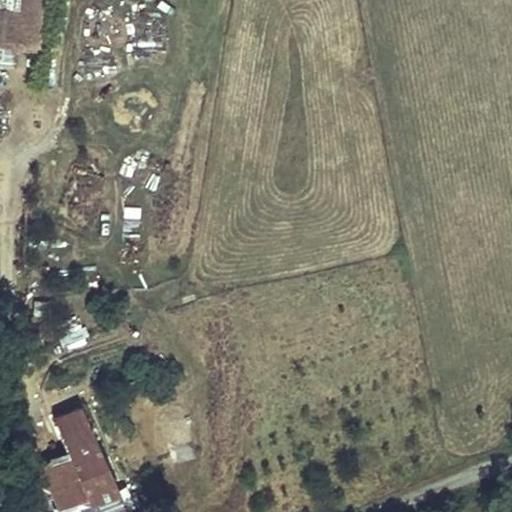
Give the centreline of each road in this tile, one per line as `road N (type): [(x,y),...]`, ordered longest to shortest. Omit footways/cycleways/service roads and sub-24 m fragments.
road 1 (unknown): [(31,511),(10,354)]
road 2 (unknown): [(511,469),(480,472),(384,511)]
